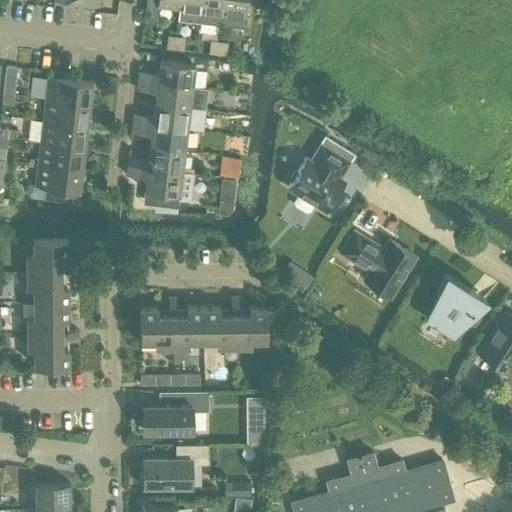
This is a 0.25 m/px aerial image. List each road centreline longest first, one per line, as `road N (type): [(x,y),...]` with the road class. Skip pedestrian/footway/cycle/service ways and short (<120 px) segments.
road 1 (residential): [(108,464),(112,275),(248,278)]
road 2 (residential): [(335,0),(333,78),(511,189)]
road 3 (residential): [(511,275),(372,186)]
road 4 (residential): [(125,44),(0,30)]
